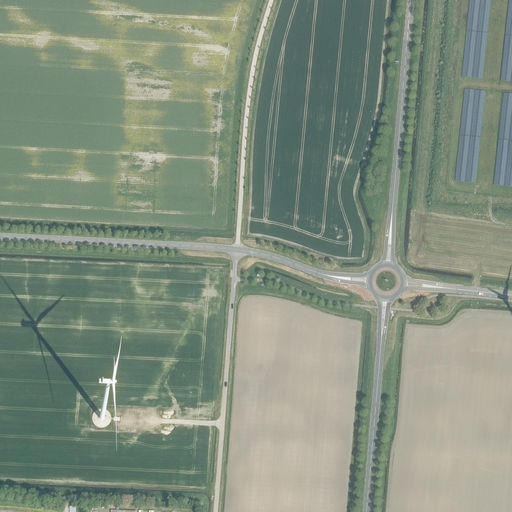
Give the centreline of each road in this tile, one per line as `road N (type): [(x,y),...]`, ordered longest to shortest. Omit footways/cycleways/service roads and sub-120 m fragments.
road 1 (secondary): [(387,265),(410,0)]
road 2 (unclassified): [(212,511),(236,249)]
road 3 (unclassified): [(236,249),(248,102),(270,0)]
road 4 (primary): [(236,249),(0,236)]
road 5 (primary): [(366,511),(385,297)]
road 6 (primary): [(369,280),(236,249)]
